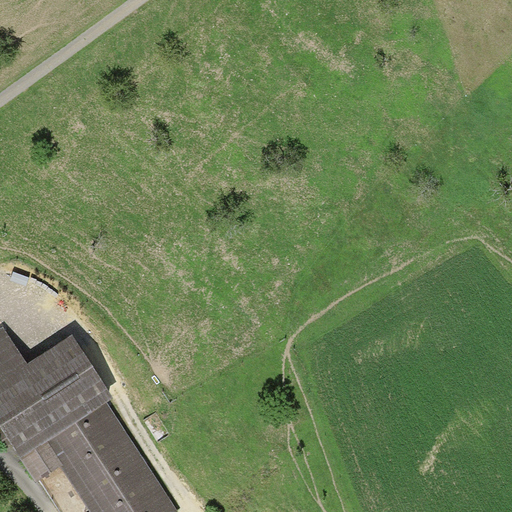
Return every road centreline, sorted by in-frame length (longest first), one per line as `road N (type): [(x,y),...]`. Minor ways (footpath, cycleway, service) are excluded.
road 1 (unknown): [(186,511),(89,342),(0,287)]
road 2 (track): [(0,100),(136,0)]
